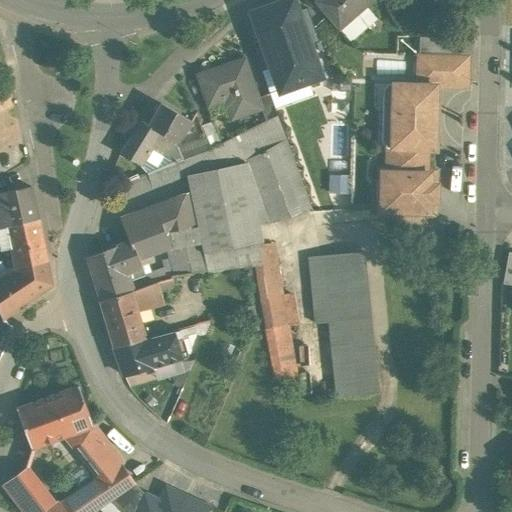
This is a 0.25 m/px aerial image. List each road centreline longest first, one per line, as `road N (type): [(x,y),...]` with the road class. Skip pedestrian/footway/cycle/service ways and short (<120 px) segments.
road 1 (residential): [(317,511),(237,486),(160,448),(107,391),(63,313)]
road 2 (residential): [(480,511),(487,209)]
road 3 (residential): [(108,18),(94,169),(63,313)]
road 4 (residential): [(487,209),(493,0)]
